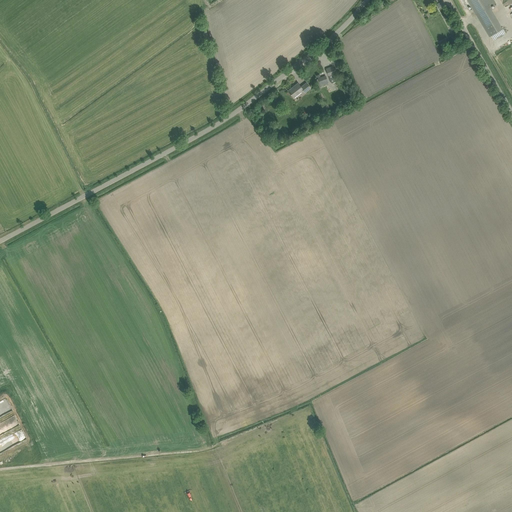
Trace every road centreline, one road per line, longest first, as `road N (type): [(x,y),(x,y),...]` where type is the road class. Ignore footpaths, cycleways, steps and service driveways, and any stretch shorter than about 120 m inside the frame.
road 1 (unclassified): [(0,241),(217,124),(332,37),(367,0)]
road 2 (unclassified): [(511,111),(448,0)]
